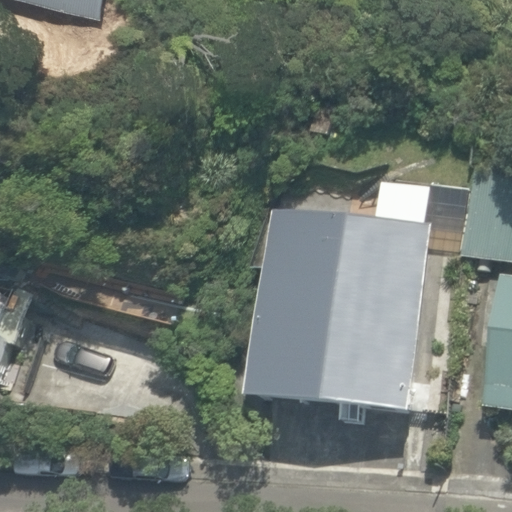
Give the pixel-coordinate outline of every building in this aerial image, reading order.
[(34,1),(100,18),(104,0),(8,0),(33,6),(34,1)] [(333,139),(340,106),(318,102),(311,134),(333,139)] [(511,264),(511,166),(476,162),(473,189),(470,215),(465,260),(511,264)] [(430,191),(384,186),(381,223),(275,215),(258,403),(418,420),(434,232),(439,231),(438,222),(450,212),(470,215),(473,189),(432,186),(430,191)] [(0,275),(23,280),(27,259),(0,254),(0,275)] [(488,411),(511,413),(511,280),(503,280),(488,411)] [(0,392),(2,393),(14,345),(4,343),(12,310),(0,307),(0,392)]
